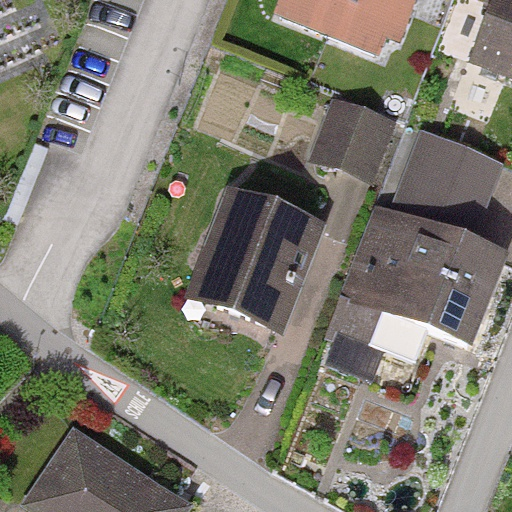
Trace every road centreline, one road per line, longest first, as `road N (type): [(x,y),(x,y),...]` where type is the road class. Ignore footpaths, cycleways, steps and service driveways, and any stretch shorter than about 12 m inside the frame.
road 1 (residential): [(172,0),(57,271),(23,326)]
road 2 (residential): [(23,326),(302,511)]
road 3 (residential): [(511,388),(463,511)]
